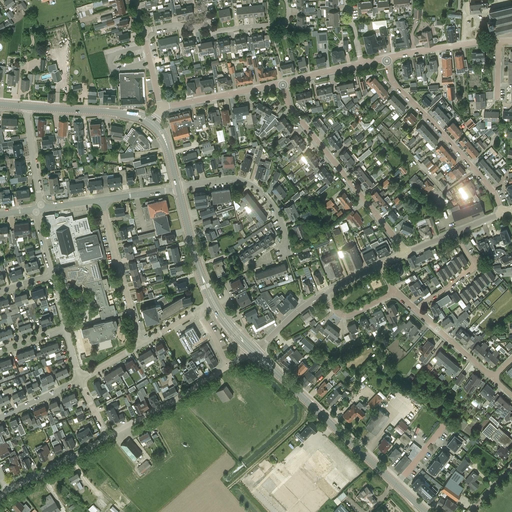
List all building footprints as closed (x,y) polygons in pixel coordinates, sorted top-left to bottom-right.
[(13,0),(5,0),(4,1),(8,7),(10,5),(12,8),(15,6),(16,6),(15,5),(14,5),(13,4),(15,2),(13,0)] [(320,9),(325,9),(331,9),(331,6),(338,5),(337,0),(331,0),(328,0),(325,0),(325,6),(320,6),(320,9)] [(365,1),(366,10),(366,14),(372,13),(372,16),(376,16),(375,13),(375,7),(371,7),(371,0),(365,1)] [(375,7),(375,13),(378,13),(378,9),(383,8),(382,0),(376,0),(378,6),(375,7)] [(388,0),(382,0),(383,8),(388,8),(389,11),(392,11),(391,5),(389,5),(388,0)] [(23,10),(27,7),(23,1),(19,4),(23,10)] [(174,1),(171,2),(172,8),(173,11),(176,11),(176,15),(177,17),(182,16),(181,7),(180,3),(174,4),(174,1)] [(366,10),(365,1),(360,1),(361,8),(358,8),(358,15),(361,14),(361,11),(366,10)] [(169,7),(163,8),(166,20),(171,19),(170,14),(169,8),(172,8),(171,2),(170,2),(168,2),(169,7)] [(258,5),(259,16),(264,16),(264,12),(267,11),(266,2),(263,2),(263,5),(258,5)] [(481,8),(488,8),(487,2),(469,4),(470,13),(482,12),(481,8)] [(124,5),(117,7),(118,10),(114,11),(115,15),(126,12),(124,5)] [(511,5),(489,11),(491,19),(489,20),(490,26),(493,25),(493,26),(494,33),(501,31),(502,32),(505,32),(504,31),(511,28),(511,5)] [(414,7),(414,18),(421,18),(422,8),(414,7)] [(325,17),(329,17),(339,17),(338,11),(331,12),(331,9),(325,9),(325,17)] [(10,18),(14,16),(10,10),(6,12),(10,18)] [(339,17),(329,17),(329,20),(326,21),(326,27),(332,26),(332,23),(339,22),(339,17)] [(119,21),(116,22),(117,25),(116,25),(116,27),(121,26),(121,27),(129,25),(127,19),(119,21)] [(374,29),(379,28),(381,36),(387,34),(386,27),(387,27),(386,20),(372,21),(373,28),(374,29)] [(399,29),(407,27),(406,26),(408,25),(407,23),(406,23),(405,20),(397,21),(399,29)] [(407,28),(407,27),(399,29),(401,36),(402,35),(408,34),(407,31),(409,30),(408,29),(407,28)] [(448,41),(456,40),(455,28),(447,29),(448,41)] [(119,37),(121,42),(130,40),(128,33),(122,34),(121,30),(115,32),(117,38),(119,37)] [(327,42),(326,32),(317,32),(317,30),(312,31),(312,36),(317,35),(317,43),(327,42)] [(435,38),(432,38),(430,32),(414,34),(416,45),(424,43),(424,46),(433,45),(433,43),(436,43),(437,42),(437,41),(438,40),(437,40),(437,39),(437,38),(436,38),(435,38)] [(262,33),(257,34),(259,48),(265,47),(265,48),(270,47),(269,42),(269,39),(263,40),(262,33)] [(253,42),(250,43),(251,49),(251,50),(254,50),(254,49),(259,48),(257,34),(251,35),(253,42)] [(378,49),(387,47),(385,38),(376,40),(374,34),(364,36),(367,53),(378,50),(378,49)] [(395,36),(394,36),(391,36),(394,49),(404,47),(404,48),(411,46),(408,34),(402,35),(402,41),(400,41),(396,42),(395,36)] [(245,35),(240,37),(243,50),(248,49),(248,50),(251,49),(250,43),(250,42),(247,43),(245,35)] [(174,49),(173,46),(171,37),(165,39),(167,47),(171,47),(171,49),(174,49)] [(236,45),(233,45),(234,52),(234,53),(237,52),(237,51),(243,50),(240,37),(234,38),(236,45)] [(193,38),(188,39),(190,48),(195,47),(196,53),(199,52),(199,50),(198,45),(195,45),(193,38)] [(228,38),(223,39),(225,48),(230,47),(231,52),(234,52),(233,45),(230,45),(228,38)] [(167,47),(165,39),(158,40),(160,49),(161,52),(163,51),(162,48),(167,47)] [(184,46),(181,47),(181,48),(183,55),(186,55),(185,53),(191,52),(190,48),(188,39),(183,40),(183,42),(184,46)] [(207,41),(206,41),(208,53),(214,52),(214,54),(217,53),(216,48),(216,47),(213,48),(211,40),(211,41),(211,39),(207,40),(207,41)] [(219,47),(216,48),(217,53),(217,55),(220,55),(219,49),(225,48),(223,39),(218,40),(219,47)] [(208,53),(206,41),(205,42),(204,40),(201,41),(201,42),(201,43),(202,50),(199,50),(199,52),(200,56),(201,60),(204,60),(203,54),(208,53)] [(331,53),(333,61),(344,59),(342,50),(336,52),(336,50),(331,51),(332,53),(331,53)] [(485,63),(489,63),(488,57),(485,57),(485,52),(472,53),(473,62),(485,61),(485,63)] [(317,65),(326,63),(324,57),(321,58),(320,54),(317,54),(318,58),(316,59),(317,65)] [(465,70),(468,69),(467,63),(464,63),(463,55),(455,56),(456,67),(457,73),(465,72),(465,70)] [(299,70),(307,68),(304,56),(301,57),(302,60),(297,61),(299,70)] [(428,71),(437,70),(436,59),(430,60),(430,64),(427,64),(428,71)] [(285,61),(286,64),(288,73),(294,71),(291,60),(290,60),(285,61)] [(421,69),(424,69),(423,61),(416,63),(418,68),(416,68),(417,73),(418,78),(422,77),(421,69)] [(288,73),(286,64),(280,66),(282,74),(288,73)] [(408,74),(412,74),(411,64),(402,65),(403,71),(403,75),(404,75),(405,79),(408,79),(408,74)] [(18,82),(19,71),(20,65),(12,65),(11,74),(8,74),(7,83),(15,84),(15,82),(18,82)] [(175,65),(169,66),(169,67),(170,71),(165,72),(162,72),(164,79),(165,79),(166,85),(174,83),(178,82),(176,76),(178,76),(175,65)] [(266,79),(265,72),(263,72),(262,68),(257,68),(259,80),(266,79)] [(53,82),(61,80),(59,70),(51,72),(53,82)] [(246,75),(244,76),(245,83),(252,81),(250,70),(245,71),(246,75)] [(275,70),(265,72),(266,79),(276,77),(275,70)] [(245,83),(244,76),(243,71),(233,73),(234,78),(236,85),(245,83)] [(119,73),(120,82),(122,82),(122,83),(123,83),(123,90),(127,90),(128,105),(143,105),(143,104),(145,103),(145,98),(143,98),(143,97),(142,77),(144,77),(144,72),(119,73)] [(22,79),(21,89),(29,89),(29,84),(29,82),(32,82),(33,74),(28,74),(28,80),(26,79),(26,77),(25,76),(23,76),(23,77),(23,79),(22,79)] [(226,86),(231,85),(230,79),(227,80),(226,77),(224,77),(223,75),(222,74),(218,74),(217,76),(219,85),(225,83),(226,86)] [(209,79),(206,79),(208,91),(211,90),(210,89),(214,88),(212,80),(214,79),(213,75),(208,76),(209,79)] [(201,77),(196,78),(198,85),(200,85),(201,91),(204,90),(205,91),(208,91),(206,79),(202,80),(201,77)] [(370,81),(369,80),(367,82),(368,83),(372,88),(379,82),(374,77),(372,79),(370,81)] [(194,86),(198,85),(196,78),(190,79),(191,82),(187,83),(188,93),(189,93),(189,94),(193,94),(193,92),(195,92),(194,86)] [(122,82),(120,82),(120,96),(121,106),(128,105),(127,90),(123,90),(123,83),(122,83),(122,82)] [(352,82),(345,84),(348,94),(355,92),(353,86),(356,86),(355,83),(353,83),(352,82)] [(377,93),(383,87),(379,82),(372,88),(371,89),(374,93),(375,91),(377,93)] [(348,94),(345,84),(339,85),(339,86),(336,87),(337,90),(339,89),(341,95),(348,94)] [(331,87),(323,88),(325,97),(326,100),(329,99),(328,95),(332,94),(333,94),(331,87)] [(384,87),(383,87),(377,93),(370,99),(372,100),(379,94),(382,97),(387,92),(385,89),(386,89),(384,87)] [(325,97),(323,88),(316,90),(318,97),(321,97),(322,98),(325,97)] [(88,90),(88,94),(87,100),(96,101),(96,95),(96,90),(88,90)] [(97,92),(99,98),(103,97),(103,101),(114,101),(115,95),(106,94),(105,90),(97,92)] [(302,93),(304,102),(308,101),(308,100),(312,99),(310,91),(302,93)] [(305,103),(304,102),(302,93),(295,95),(297,102),(306,114),(308,114),(307,110),(308,109),(305,103)] [(343,104),(340,100),(337,100),(336,95),(336,93),(333,94),(332,94),(335,108),(338,108),(343,104)] [(476,101),(485,100),(484,93),(475,94),(476,101)] [(387,99),(391,104),(397,98),(392,94),(387,99)] [(427,106),(431,102),(434,105),(442,97),(441,94),(438,95),(434,100),(428,94),(422,100),(427,106)] [(401,103),(397,98),(391,104),(396,108),(401,103)] [(380,102),(377,99),(371,105),(374,108),(380,102)] [(354,104),(351,100),(345,105),(348,109),(354,104)] [(485,100),(476,101),(476,108),(486,108),(485,100)] [(261,114),(265,106),(259,103),(255,109),(258,111),(258,113),(261,114)] [(401,103),(396,108),(393,110),(396,112),(398,110),(400,112),(398,113),(401,116),(405,112),(403,109),(405,107),(401,103)] [(240,107),(242,118),(246,117),(247,124),(253,123),(251,114),(251,112),(248,113),(247,106),(243,106),(243,105),(242,105),(241,105),(240,106),(240,107)] [(266,120),(265,122),(269,124),(271,121),(275,117),(276,116),(271,113),(272,110),(265,106),(261,114),(264,116),(263,118),(266,120)] [(432,111),(436,115),(441,111),(442,110),(438,106),(432,111)] [(242,118),(240,107),(233,108),(234,117),(235,117),(236,119),(242,118)] [(503,111),(503,118),(511,118),(511,108),(510,111),(503,111)] [(227,122),(230,122),(229,118),(229,114),(228,115),(227,109),(221,110),(222,119),(223,125),(224,125),(224,126),(228,125),(227,122)] [(442,110),(441,111),(436,115),(440,120),(446,114),(442,110)] [(169,116),(172,130),(187,127),(193,125),(189,111),(169,116)] [(214,124),(221,123),(219,115),(216,116),(215,111),(208,113),(208,116),(208,118),(210,117),(210,121),(213,121),(214,124)] [(331,111),(324,117),(326,120),(333,114),(331,111)] [(362,120),(360,118),(362,117),(359,113),(357,114),(356,112),(353,114),(359,122),(362,120)] [(412,123),(416,118),(411,112),(406,117),(403,120),(406,122),(408,119),(412,123)] [(448,112),(446,114),(440,120),(444,124),(450,119),(452,117),(448,112)] [(202,127),(201,123),(205,122),(203,113),(196,115),(197,121),(194,122),(195,128),(202,127)] [(284,117),(274,125),(279,131),(281,129),(289,123),(284,117)] [(313,121),(317,127),(324,122),(322,119),(321,120),(318,117),(313,121)] [(322,133),(331,126),(332,126),(331,125),(332,124),(328,119),(326,120),(324,122),(317,127),(322,133)] [(45,129),(46,120),(38,120),(38,129),(39,129),(38,135),(44,135),(45,129)] [(334,128),(339,124),(336,120),(332,124),(331,125),(332,126),(334,128)] [(466,125),(470,129),(476,124),(472,120),(466,125)] [(65,139),(65,134),(66,135),(67,121),(59,121),(58,133),(55,132),(56,142),(57,143),(59,143),(61,141),(60,138),(65,139)] [(267,131),(274,125),(271,121),(269,124),(265,128),(265,129),(267,131)] [(361,125),(364,129),(371,125),(368,121),(361,125)] [(79,132),(83,132),(82,122),(74,123),(75,134),(79,134),(79,132)] [(452,132),(458,127),(453,122),(447,127),(452,132)] [(102,150),(108,149),(107,143),(106,143),(105,136),(98,136),(97,132),(100,132),(100,130),(100,123),(90,124),(91,135),(92,144),(101,143),(102,150)] [(293,129),(289,123),(281,129),(284,132),(282,133),(285,135),(285,136),(293,129)] [(418,135),(420,133),(426,128),(422,123),(416,128),(415,132),(418,135)] [(336,132),(337,131),(342,127),(341,126),(339,124),(334,128),(335,131),(336,132)] [(121,135),(123,127),(112,125),(110,134),(113,134),(112,138),(122,140),(123,135),(121,135)] [(141,150),(150,149),(150,145),(147,143),(149,141),(146,138),(147,137),(142,132),(132,126),(132,127),(127,134),(125,133),(123,138),(131,143),(129,146),(133,149),(135,144),(141,150)] [(187,127),(172,130),(174,139),(178,138),(179,139),(182,138),(183,141),(190,139),(187,127)] [(264,130),(265,129),(265,128),(262,127),(259,133),(255,130),(255,134),(259,136),(259,135),(264,130)] [(462,132),(458,127),(452,132),(456,138),(462,132)] [(430,132),(426,128),(420,133),(424,137),(430,132)] [(485,132),(488,136),(494,132),(491,128),(485,132)] [(216,130),(218,141),(225,140),(222,129),(216,130)] [(328,141),(331,144),(340,137),(337,131),(336,132),(335,131),(333,133),(333,132),(327,137),(330,140),(328,141)] [(424,137),(428,141),(434,136),(430,132),(424,137)] [(361,133),(355,138),(358,142),(364,137),(361,133)] [(459,141),(463,145),(471,138),(467,134),(459,141)] [(290,149),(293,147),(302,140),(300,137),(298,138),(296,135),(290,139),(292,142),(288,146),(290,149)] [(52,143),(55,143),(54,136),(48,136),(49,139),(42,140),(43,148),(52,147),(52,143)] [(404,138),(402,140),(407,147),(415,140),(413,136),(407,141),(404,138)] [(438,141),(434,136),(428,141),(432,146),(438,141)] [(342,144),(340,141),(342,139),(340,137),(331,144),(333,147),(334,146),(336,149),(342,144)] [(344,141),(347,145),(352,140),(350,137),(344,141)] [(471,138),(463,145),(467,149),(472,144),(475,142),(471,138)] [(302,140),(293,147),(295,150),(297,148),(299,151),(306,147),(303,143),(304,143),(302,140)] [(477,142),(473,145),(476,149),(479,146),(483,143),(480,140),(477,142)] [(23,150),(22,151),(21,144),(14,145),(13,145),(13,146),(14,156),(22,154),(22,153),(23,153),(23,150)] [(432,150),(437,156),(445,149),(441,144),(438,147),(437,146),(432,150)] [(476,149),(473,145),(472,144),(467,149),(470,154),(476,149)] [(211,145),(202,147),(202,148),(203,154),(215,151),(213,145),(211,145)] [(479,146),(476,149),(470,154),(474,158),(480,153),(478,152),(482,149),(479,146)] [(492,146),(489,148),(494,156),(497,154),(492,146)] [(368,148),(361,154),(364,157),(371,152),(368,148)] [(196,154),(200,153),(199,149),(195,150),(195,151),(187,153),(188,155),(183,156),(184,161),(197,158),(196,154)] [(448,153),(445,149),(437,156),(441,160),(448,153)] [(339,155),(344,161),(351,155),(349,152),(348,153),(345,150),(339,155)] [(309,151),(303,156),(308,162),(315,156),(313,154),(312,154),(309,151)] [(121,161),(134,159),(133,152),(120,153),(121,161)] [(452,157),(448,153),(441,160),(444,164),(452,157)] [(48,169),(54,168),(52,154),(45,155),(48,169)] [(142,165),(156,162),(154,154),(140,158),(141,160),(133,162),(134,167),(142,166),(142,165)] [(246,154),(245,157),(245,156),(241,169),(248,171),(252,159),(253,157),(252,155),(247,154),(246,154)] [(353,158),(351,155),(344,161),(349,167),(355,162),(352,159),(353,158)] [(229,168),(234,167),(233,156),(226,156),(227,160),(224,161),(224,167),(229,167),(229,168)] [(317,159),(315,156),(308,162),(303,166),(305,168),(310,165),(313,168),(319,163),(316,160),(317,159)] [(452,157),(444,164),(443,165),(447,169),(456,162),(452,157)] [(430,161),(428,158),(423,162),(428,168),(432,164),(430,161)] [(478,162),(483,167),(487,163),(482,158),(478,162)] [(20,177),(20,173),(26,172),(25,167),(24,167),(23,160),(14,161),(15,165),(17,165),(18,173),(14,174),(14,178),(20,177)] [(265,160),(265,162),(259,160),(255,176),(261,178),(261,180),(266,181),(268,175),(265,174),(266,168),(268,169),(270,162),(265,160)] [(357,177),(365,171),(361,166),(364,164),(361,160),(356,165),(358,167),(356,169),(355,168),(354,170),(353,171),(356,174),(355,175),(357,177)] [(197,172),(204,170),(201,161),(195,163),(197,172)] [(487,163),(483,167),(487,172),(492,168),(494,166),(491,163),(489,161),(487,163)] [(192,169),(196,168),(195,163),(193,163),(193,165),(185,167),(187,175),(193,174),(192,169)] [(429,169),(432,172),(438,167),(436,164),(429,169)] [(406,171),(402,165),(398,168),(403,174),(406,171)] [(452,172),(455,176),(457,178),(461,175),(465,171),(459,165),(455,169),(452,172)] [(138,175),(147,174),(145,167),(136,169),(138,175)] [(324,167),(320,170),(318,172),(316,173),(320,179),(321,179),(328,173),(324,167)] [(496,174),(498,172),(501,170),(499,167),(494,171),(492,168),(487,172),(492,178),(496,174)] [(125,169),(122,170),(124,179),(127,179),(127,183),(134,182),(133,174),(126,175),(125,169)] [(151,182),(160,179),(158,171),(155,172),(154,169),(150,170),(152,177),(150,178),(151,182)] [(120,176),(114,177),(115,185),(121,184),(121,180),(124,179),(122,170),(119,170),(120,176)] [(276,170),(272,178),(277,181),(281,173),(276,170)] [(365,171),(357,177),(359,179),(362,182),(368,177),(369,176),(365,171)] [(444,175),(440,171),(435,176),(439,180),(444,175)] [(49,178),(50,184),(58,183),(57,177),(60,176),(60,172),(52,173),(53,177),(49,178)] [(333,179),(328,173),(321,179),(323,182),(325,181),(327,183),(327,184),(333,179)] [(107,174),(104,175),(105,182),(108,182),(108,186),(115,185),(114,177),(107,178),(107,174)] [(424,195),(434,186),(427,179),(423,183),(415,174),(410,180),(424,195)] [(501,179),(496,174),(492,178),(496,183),(501,179)] [(94,176),(94,178),(96,188),(103,187),(102,183),(105,182),(104,175),(94,176)] [(83,185),(86,185),(85,178),(84,176),(78,177),(78,178),(75,178),(76,183),(77,191),(84,190),(83,185)] [(88,177),(85,178),(86,185),(89,185),(89,189),(96,188),(94,178),(88,179),(88,177)] [(368,177),(362,182),(367,188),(370,186),(371,188),(375,185),(373,182),(372,183),(368,177)] [(384,188),(390,183),(387,179),(381,184),(384,188)] [(67,193),(77,191),(76,183),(69,184),(69,180),(66,181),(66,182),(67,193)] [(469,197),(476,192),(472,186),(473,185),(470,181),(464,185),(462,182),(456,186),(458,189),(461,187),(464,190),(461,192),(463,195),(466,193),(469,197)] [(58,183),(50,184),(51,191),(54,190),(54,193),(63,192),(63,188),(59,189),(58,183)] [(327,184),(327,183),(317,191),(319,194),(329,186),(327,184)] [(279,199),(286,194),(279,185),(272,190),(279,199)] [(0,197),(2,197),(3,202),(11,201),(11,198),(10,195),(9,188),(3,189),(4,191),(0,191),(0,197)] [(21,200),(29,198),(28,189),(16,191),(17,199),(21,198),(21,200)] [(376,200),(380,196),(385,193),(383,190),(378,194),(376,191),(371,194),(376,200)] [(205,192),(194,194),(196,207),(207,205),(205,192)] [(341,204),(348,198),(344,192),(338,197),(340,201),(339,202),(341,204)] [(242,206),(251,198),(247,193),(241,198),(243,201),(240,203),(242,206)] [(383,199),(380,196),(376,200),(380,205),(385,202),(387,200),(389,198),(387,196),(383,199)] [(145,202),(146,204),(146,205),(142,206),(146,220),(153,218),(157,233),(170,230),(170,229),(169,225),(167,219),(168,219),(167,215),(166,215),(166,214),(165,215),(165,212),(168,211),(167,205),(166,200),(165,199),(163,200),(162,198),(158,198),(159,201),(154,202),(154,200),(145,202)] [(249,208),(255,203),(251,198),(242,206),(243,207),(246,205),(249,208)] [(353,204),(348,198),(341,204),(343,206),(344,205),(347,209),(353,204)] [(385,202),(380,205),(385,211),(389,207),(387,204),(391,201),(389,198),(387,200),(385,202)] [(331,199),(324,204),(328,209),(335,204),(331,199)] [(401,201),(395,206),(398,209),(404,204),(401,201)] [(466,207),(471,219),(484,214),(480,202),(466,207)] [(249,215),(259,208),(255,203),(249,208),(251,211),(248,213),(249,215)] [(292,203),(290,204),(284,207),(290,219),(298,215),(292,203)] [(202,215),(202,217),(215,212),(213,205),(200,209),(200,211),(199,211),(201,216),(202,215)] [(471,219),(466,207),(460,209),(458,205),(449,208),(450,208),(451,212),(456,225),(471,219)] [(131,213),(124,214),(123,207),(115,208),(116,215),(123,214),(124,220),(132,218),(131,213)] [(257,218),(263,213),(259,208),(249,215),(247,217),(248,219),(254,215),(257,218)] [(395,213),(397,211),(396,209),(393,211),(392,211),(387,215),(392,221),(397,217),(395,213)] [(301,214),(303,219),(313,215),(312,210),(301,214)] [(357,227),(363,222),(359,217),(360,217),(356,212),(354,214),(352,211),(345,216),(347,220),(350,217),(357,227)] [(263,213),(257,218),(259,220),(255,223),(257,225),(266,218),(263,213)] [(100,306),(102,312),(100,312),(102,320),(104,319),(105,322),(81,328),(84,336),(89,335),(91,342),(115,336),(113,328),(118,327),(115,319),(113,320),(112,316),(117,315),(114,304),(109,305),(105,290),(110,288),(107,278),(102,279),(97,260),(106,258),(99,228),(90,231),(90,230),(87,217),(73,220),(72,215),(65,217),(62,216),(58,217),(56,220),(55,219),(55,220),(47,222),(54,248),(51,248),(52,253),(55,252),(56,257),(59,257),(61,263),(69,261),(74,260),(75,264),(62,268),(63,271),(60,271),(62,279),(63,279),(64,278),(65,278),(66,278),(68,278),(69,278),(70,278),(71,279),(73,279),(74,279),(75,280),(76,280),(76,281),(80,284),(81,283),(85,287),(88,286),(89,291),(94,290),(98,307),(100,306)] [(431,235),(428,226),(434,224),(431,216),(424,219),(426,222),(418,225),(419,228),(422,238),(427,236),(431,235)] [(212,226),(220,223),(218,218),(214,220),(211,221),(210,218),(202,221),(204,227),(212,224),(212,226)] [(410,235),(413,228),(405,224),(405,223),(403,219),(396,225),(400,230),(410,235)] [(346,222),(340,224),(343,231),(349,229),(346,222)] [(28,223),(21,224),(23,233),(27,232),(28,236),(31,236),(30,228),(29,229),(28,223)] [(220,223),(212,226),(210,227),(211,230),(205,232),(208,239),(219,236),(216,229),(221,227),(220,223)] [(297,237),(306,234),(305,230),(303,231),(302,227),(304,227),(302,223),(293,227),(297,237)] [(23,233),(21,224),(14,225),(15,231),(14,231),(15,238),(18,238),(18,234),(23,233)] [(132,236),(130,230),(134,230),(133,226),(120,230),(122,238),(127,236),(128,237),(132,236)] [(7,227),(0,228),(2,239),(5,239),(5,236),(8,235),(7,227)] [(339,227),(332,229),(334,235),(341,233),(339,227)] [(505,243),(511,241),(507,229),(500,232),(502,235),(497,237),(493,238),(495,244),(500,242),(499,241),(504,240),(505,243)] [(268,231),(268,230),(265,232),(268,236),(265,238),(269,244),(275,241),(271,236),(270,234),(268,231)] [(139,239),(155,235),(157,235),(158,235),(158,234),(156,235),(156,231),(138,235),(139,239)] [(167,242),(175,239),(174,233),(166,235),(166,236),(162,237),(162,240),(166,239),(167,242)] [(255,245),(259,251),(264,248),(260,241),(258,238),(255,239),(257,243),(255,245)] [(260,241),(264,248),(269,244),(265,238),(260,241)] [(493,255),(497,253),(493,244),(490,245),(487,238),(477,242),(480,248),(484,247),(486,254),(491,251),(493,255)] [(208,245),(209,248),(208,248),(208,250),(208,251),(210,252),(210,251),(212,255),(219,253),(217,249),(219,249),(217,244),(218,243),(217,240),(212,242),(212,244),(208,245)] [(379,243),(384,254),(389,252),(387,248),(389,246),(386,240),(379,243)] [(371,247),(374,254),(377,252),(379,257),(384,254),(379,243),(377,241),(370,244),(371,247)] [(124,246),(126,252),(136,249),(134,243),(124,246)] [(172,254),(179,252),(177,245),(167,248),(169,255),(172,254)] [(249,248),(254,255),(259,251),(255,245),(249,248)] [(349,270),(363,264),(355,245),(341,250),(349,270)] [(307,251),(310,250),(309,247),(302,250),(303,253),(298,255),(301,261),(310,257),(307,251)] [(366,249),(371,260),(376,258),(374,254),(371,247),(366,249)] [(244,252),(249,258),(254,255),(249,248),(244,252)] [(136,249),(126,252),(127,258),(140,255),(140,252),(136,253),(136,249)] [(371,260),(366,249),(361,252),(367,263),(371,260)] [(420,265),(435,257),(436,259),(439,258),(436,252),(433,253),(431,249),(416,257),(415,254),(407,258),(412,267),(419,264),(420,265)] [(172,254),(169,255),(170,259),(170,262),(180,259),(179,252),(172,254)] [(249,258),(244,252),(239,255),(243,262),(249,258)] [(329,278),(342,273),(337,260),(338,259),(335,252),(321,258),(324,265),(329,278)] [(457,256),(463,266),(468,262),(462,253),(457,256)] [(505,264),(511,261),(511,253),(502,257),(505,264)] [(149,262),(157,260),(156,254),(152,255),(153,258),(149,259),(149,262)] [(457,269),(458,269),(463,266),(457,256),(451,260),(453,262),(457,269)] [(167,260),(163,261),(162,257),(158,257),(160,266),(162,266),(168,264),(167,260)] [(7,263),(12,261),(11,258),(3,261),(5,267),(8,266),(7,263)] [(33,261),(30,262),(33,271),(39,269),(37,263),(41,262),(40,258),(33,260),(33,261)] [(221,264),(223,263),(222,260),(212,263),(218,277),(225,274),(221,264)] [(33,271),(30,262),(25,264),(26,267),(25,267),(27,273),(33,271)] [(396,277),(403,273),(398,262),(391,266),(396,277)] [(447,265),(453,274),(459,270),(458,269),(457,269),(453,262),(447,265)] [(146,264),(143,265),(130,269),(132,274),(138,273),(137,270),(143,268),(143,270),(148,269),(147,264),(146,264)] [(278,266),(281,274),(287,272),(284,264),(278,266)] [(15,270),(17,277),(23,275),(21,268),(21,269),(20,265),(14,267),(15,270)] [(177,273),(183,271),(182,265),(169,268),(171,275),(177,274),(177,273)] [(442,268),(448,277),(453,274),(447,265),(442,268)] [(272,268),(275,276),(281,274),(278,266),(272,268)] [(11,278),(17,277),(15,270),(12,271),(11,268),(8,269),(9,272),(11,278)] [(266,270),(269,278),(275,276),(272,268),(266,270)] [(448,277),(442,268),(437,272),(442,281),(448,277)] [(321,276),(324,275),(322,269),(319,270),(320,272),(313,275),(317,284),(323,281),(321,276)] [(484,272),(491,281),(496,277),(489,269),(484,272)] [(261,272),(263,280),(269,278),(266,270),(261,272)] [(138,273),(132,274),(133,280),(140,279),(145,277),(144,276),(142,276),(141,272),(138,273)] [(263,280),(261,272),(255,274),(257,282),(263,280)] [(479,276),(485,285),(491,281),(484,272),(479,276)] [(311,283),(314,282),(310,273),(307,274),(309,279),(303,282),(306,291),(313,289),(311,283)] [(411,288),(413,291),(421,285),(416,278),(418,276),(415,273),(409,277),(413,283),(409,285),(408,286),(410,289),(411,288)] [(283,281),(284,283),(293,280),(291,274),(288,275),(289,279),(283,281)] [(435,276),(431,278),(436,286),(440,283),(435,276)] [(475,282),(480,289),(485,285),(479,276),(473,280),(474,282),(475,282)] [(140,279),(133,280),(135,286),(141,285),(140,282),(146,280),(145,277),(140,279)] [(235,295),(245,290),(248,288),(244,279),(240,281),(239,279),(233,281),(233,280),(228,283),(231,288),(233,288),(235,292),(237,290),(239,293),(235,295)] [(184,291),(183,289),(187,287),(186,281),(181,282),(181,281),(174,283),(176,293),(184,291)] [(470,285),(477,294),(482,290),(480,289),(475,282),(474,282),(470,285)] [(424,290),(421,285),(413,291),(416,295),(422,292),(424,295),(430,291),(427,287),(424,290)] [(465,289),(471,298),(477,294),(470,285),(465,289)] [(37,290),(39,296),(42,295),(43,299),(46,298),(45,295),(45,294),(47,294),(45,288),(37,290)] [(142,292),(145,291),(145,288),(141,289),(141,290),(136,291),(138,299),(143,297),(142,292)] [(471,298),(465,289),(460,293),(466,302),(471,298)] [(245,290),(235,295),(241,308),(251,302),(245,290)] [(261,294),(265,299),(267,303),(270,307),(272,310),(278,306),(284,313),(290,308),(298,302),(290,293),(285,298),(281,294),(278,297),(277,295),(273,298),(267,290),(260,293),(261,294)] [(460,299),(456,292),(451,295),(456,302),(460,299)] [(26,294),(20,295),(22,302),(25,301),(26,304),(29,303),(28,300),(26,294)] [(265,299),(261,294),(257,297),(257,298),(254,300),(256,304),(261,301),(265,299)] [(440,307),(451,299),(448,294),(441,298),(442,299),(431,306),(432,308),(432,309),(431,309),(433,311),(434,311),(436,314),(442,310),(440,307)] [(22,302),(20,295),(14,297),(16,304),(17,304),(18,307),(23,305),(22,302)] [(182,298),(181,297),(169,303),(164,295),(161,297),(162,297),(160,298),(157,299),(159,304),(155,305),(140,308),(141,313),(143,312),(146,322),(159,319),(159,317),(162,316),(163,318),(181,308),(180,306),(191,303),(190,296),(182,298)] [(2,300),(4,307),(5,310),(7,309),(6,306),(10,305),(8,299),(2,300)] [(267,303),(265,299),(261,301),(265,310),(268,308),(270,307),(267,303)] [(462,308),(466,306),(461,299),(457,301),(462,308)] [(394,313),(397,312),(393,304),(387,307),(390,313),(386,314),(390,323),(397,319),(394,313)] [(249,322),(257,318),(255,314),(257,313),(254,308),(244,313),(247,318),(249,322)] [(268,308),(265,310),(262,311),(264,315),(252,321),(256,328),(274,319),(270,312),(271,312),(268,308)] [(306,322),(314,316),(309,309),(301,315),(306,322)] [(319,319),(330,313),(327,309),(317,315),(319,319)] [(373,323),(377,329),(378,331),(382,329),(378,323),(385,320),(380,310),(373,314),(376,319),(372,321),(373,323)] [(464,317),(466,319),(469,315),(466,311),(459,317),(459,318),(457,319),(459,323),(464,317)] [(46,313),(43,314),(47,324),(52,322),(50,316),(49,313),(46,313)] [(448,316),(449,317),(442,322),(446,327),(449,325),(450,326),(454,323),(453,322),(456,320),(453,316),(454,315),(452,313),(448,316)] [(47,324),(43,314),(40,316),(38,316),(39,319),(41,326),(47,324)] [(468,321),(466,319),(464,317),(459,323),(460,324),(456,326),(457,327),(455,328),(458,331),(456,334),(460,338),(466,332),(463,329),(465,329),(466,328),(466,327),(465,325),(464,325),(468,321)] [(372,332),(377,329),(373,323),(369,325),(366,318),(360,321),(363,328),(366,326),(368,330),(370,329),(372,332)] [(29,319),(23,321),(26,331),(32,329),(30,323),(29,319)] [(408,331),(415,324),(409,319),(406,323),(403,321),(397,327),(402,331),(405,328),(408,331)] [(26,331),(23,321),(18,323),(19,327),(18,327),(21,333),(26,331)] [(348,330),(349,329),(351,333),(348,334),(351,339),(356,337),(354,332),(358,330),(355,323),(354,323),(354,322),(352,323),(353,324),(347,327),(348,327),(347,327),(348,330)] [(328,336),(334,328),(328,323),(324,328),(319,324),(315,329),(312,326),(309,330),(315,335),(318,331),(319,330),(328,336)] [(415,324),(408,331),(412,334),(409,337),(414,342),(420,335),(417,333),(420,329),(415,324)] [(179,337),(185,347),(188,351),(193,348),(191,346),(193,345),(192,343),(200,339),(192,326),(185,331),(186,334),(185,335),(184,334),(179,337)] [(334,328),(328,336),(327,336),(338,345),(341,341),(336,337),(340,333),(334,328)] [(481,336),(480,335),(478,336),(474,332),(471,336),(466,332),(460,338),(465,343),(467,341),(472,345),(473,342),(474,343),(481,336)] [(472,349),(477,354),(486,344),(484,342),(481,346),(478,343),(483,337),(486,334),(484,332),(481,336),(474,343),(476,345),(472,349)] [(301,341),(304,344),(307,346),(304,349),(308,352),(313,346),(304,338),(301,341)] [(433,354),(430,352),(435,346),(428,341),(420,351),(427,356),(423,361),(426,364),(433,354)] [(52,344),(54,351),(60,349),(58,342),(52,344)] [(163,353),(166,351),(162,343),(156,346),(159,352),(157,354),(160,360),(165,357),(163,353)] [(54,351),(52,344),(46,346),(48,353),(54,351)] [(203,354),(210,350),(207,344),(199,348),(200,349),(191,354),(195,362),(204,356),(203,354)] [(488,352),(485,349),(488,346),(486,344),(477,354),(482,358),(483,357),(488,352)] [(48,353),(46,346),(40,348),(41,352),(39,352),(40,356),(48,353)] [(35,354),(33,348),(28,350),(30,358),(36,356),(37,357),(39,357),(38,353),(35,354)] [(291,348),(283,354),(288,360),(291,357),(296,362),(300,359),(291,348)] [(150,349),(144,353),(151,364),(158,360),(155,356),(155,357),(150,349)] [(483,357),(488,361),(497,351),(495,349),(492,353),(489,350),(488,352),(483,357)] [(28,350),(22,352),(24,360),(30,358),(28,350)] [(203,354),(204,356),(207,361),(214,357),(210,350),(203,354)] [(435,362),(437,364),(445,355),(440,351),(433,359),(436,361),(435,362)] [(497,351),(488,361),(493,365),(499,359),(496,356),(499,353),(497,351)] [(24,360),(22,352),(16,354),(19,362),(24,360)] [(151,364),(144,353),(138,356),(140,360),(138,361),(142,369),(151,364)] [(288,360),(283,354),(281,356),(280,356),(277,359),(289,370),(292,366),(293,367),(294,365),(291,362),(290,364),(288,362),(289,360),(288,360)] [(445,355),(437,364),(439,365),(442,362),(445,364),(450,359),(445,355)] [(214,357),(207,361),(210,367),(217,363),(214,357)] [(5,360),(7,368),(13,365),(14,368),(16,367),(15,362),(12,362),(10,358),(5,360)] [(128,368),(131,367),(133,371),(135,369),(138,368),(136,363),(135,364),(132,359),(125,363),(128,368)] [(446,373),(447,373),(455,363),(450,359),(445,364),(448,367),(445,370),(447,372),(446,373)] [(187,381),(188,380),(189,382),(197,377),(193,371),(197,368),(192,360),(188,362),(190,365),(187,367),(189,370),(183,373),(184,375),(184,376),(183,376),(183,377),(183,378),(183,379),(184,380),(185,381),(186,381),(187,381)] [(299,376),(308,367),(303,361),(293,371),(299,376)] [(455,363),(447,373),(449,375),(453,371),(454,372),(453,375),(455,376),(461,369),(455,363)] [(64,369),(61,370),(63,376),(69,373),(66,368),(64,364),(62,365),(64,369)] [(341,367),(338,364),(333,370),(336,373),(341,367)] [(115,369),(119,375),(122,373),(124,378),(129,376),(126,371),(124,372),(121,366),(115,369)] [(63,376),(61,370),(58,372),(56,368),(52,370),(54,373),(55,373),(58,379),(63,376)] [(115,369),(110,372),(115,381),(118,379),(120,381),(122,380),(119,375),(115,369)] [(320,369),(315,376),(317,378),(323,372),(320,369)] [(305,386),(315,376),(308,370),(299,380),(305,386)] [(115,381),(110,372),(104,376),(108,382),(105,384),(109,391),(114,388),(111,383),(115,381)] [(460,385),(466,376),(461,372),(455,382),(460,385)] [(24,375),(19,377),(21,382),(26,380),(25,376),(28,375),(27,373),(24,375)] [(51,373),(45,375),(50,384),(55,382),(52,376),(51,373)] [(472,383),(476,386),(481,379),(473,373),(471,377),(474,379),(473,380),(474,381),(472,383)] [(50,384),(45,375),(40,378),(41,381),(44,387),(50,384)] [(474,379),(471,377),(465,386),(473,391),(476,386),(472,383),(474,381),(473,380),(474,379)] [(34,383),(31,384),(34,389),(40,387),(37,381),(35,378),(33,379),(34,383)] [(137,388),(148,382),(146,378),(135,384),(137,388)] [(151,382),(156,392),(160,390),(156,380),(151,382)] [(109,394),(108,392),(105,387),(101,389),(99,385),(100,385),(100,384),(98,381),(93,384),(98,394),(101,393),(102,396),(103,397),(109,394)] [(328,382),(327,383),(324,381),(319,387),(317,390),(322,395),(327,390),(328,390),(332,385),(328,382)] [(34,389),(31,384),(29,385),(27,382),(25,383),(26,386),(28,392),(34,389)] [(488,404),(495,396),(492,394),(495,391),(487,384),(481,390),(489,397),(483,404),(486,407),(488,404)] [(17,392),(20,398),(26,395),(23,389),(23,390),(21,385),(18,386),(20,391),(17,392)] [(221,402),(226,399),(225,397),(230,395),(226,385),(215,390),(221,402)] [(7,388),(10,394),(11,393),(12,394),(12,395),(15,400),(20,398),(17,392),(16,389),(13,391),(13,390),(12,389),(11,386),(7,388)] [(162,392),(166,399),(177,392),(173,386),(162,392)] [(2,397),(5,403),(11,400),(8,395),(10,394),(7,388),(3,390),(5,396),(2,397)] [(345,391),(342,395),(336,389),(329,396),(329,397),(327,400),(332,404),(334,402),(335,402),(341,396),(344,399),(348,394),(345,391)] [(379,390),(377,392),(383,399),(386,397),(379,390)] [(74,392),(68,395),(72,404),(75,403),(78,402),(74,392)] [(153,406),(159,402),(155,394),(149,398),(153,406)] [(382,400),(376,394),(368,403),(373,409),(382,400)] [(72,404),(68,395),(62,398),(66,408),(72,405),(72,404)] [(149,407),(144,397),(143,395),(138,397),(141,402),(139,403),(139,402),(134,404),(138,413),(149,407)] [(495,396),(488,404),(492,407),(495,403),(499,407),(505,400),(500,396),(497,398),(495,396)] [(50,403),(52,409),(54,413),(60,411),(62,416),(66,415),(63,407),(62,405),(59,406),(56,400),(50,403)] [(501,414),(504,418),(510,411),(511,410),(507,407),(510,404),(505,400),(499,407),(496,410),(498,412),(502,408),(505,410),(501,414)] [(105,409),(109,416),(115,413),(114,409),(119,407),(116,401),(111,404),(112,406),(105,409)] [(365,414),(360,409),(363,405),(359,401),(355,406),(354,404),(343,415),(349,422),(357,414),(361,418),(365,414)] [(45,406),(39,408),(43,417),(46,416),(45,413),(47,412),(45,406)] [(43,417),(39,408),(33,411),(36,417),(39,416),(40,419),(43,417)] [(376,434),(389,416),(378,409),(366,427),(376,434)] [(37,425),(35,420),(35,418),(31,420),(30,418),(31,418),(28,413),(21,416),(24,421),(27,420),(29,425),(32,423),(34,426),(37,425)] [(110,420),(112,422),(115,421),(116,423),(125,419),(122,413),(117,416),(115,413),(109,416),(107,417),(109,420),(110,420)] [(85,419),(83,414),(76,417),(78,422),(85,419)] [(10,421),(12,427),(14,430),(18,428),(20,432),(21,435),(26,433),(21,422),(18,423),(16,418),(10,421)] [(300,434),(305,439),(312,431),(313,432),(318,427),(311,421),(306,426),(307,426),(300,434)] [(400,421),(396,426),(403,432),(407,427),(400,421)] [(482,431),(490,437),(493,440),(494,439),(501,445),(497,450),(500,453),(499,454),(504,458),(511,450),(507,446),(511,439),(511,438),(499,427),(497,428),(490,422),(482,431)] [(2,424),(0,425),(0,436),(3,442),(5,442),(1,433),(5,432),(6,435),(9,434),(7,427),(4,428),(2,424)] [(76,434),(81,442),(93,435),(92,433),(93,433),(92,430),(90,431),(88,427),(84,429),(84,428),(79,431),(80,432),(76,434)] [(60,440),(62,439),(59,431),(53,433),(57,440),(57,441),(54,443),(55,445),(53,446),(56,453),(62,450),(60,445),(61,444),(60,440)] [(143,434),(143,435),(139,437),(142,442),(144,440),(148,447),(154,443),(150,437),(148,432),(146,433),(145,432),(145,433),(144,434),(143,434)] [(406,444),(411,438),(404,432),(398,438),(406,444)] [(382,441),(378,446),(381,448),(381,449),(383,451),(383,450),(384,451),(391,443),(389,441),(391,438),(387,434),(385,437),(384,437),(381,441),(382,441)] [(452,436),(450,439),(460,447),(466,440),(460,436),(458,438),(457,437),(454,435),(453,436),(452,436)] [(65,437),(62,439),(65,446),(68,445),(69,447),(75,445),(71,437),(66,439),(65,437)] [(135,463),(144,455),(142,453),(130,438),(120,446),(133,461),(133,460),(135,463)] [(448,443),(447,444),(451,447),(449,450),(454,454),(455,451),(457,452),(460,447),(450,439),(447,442),(448,443)] [(0,454),(2,457),(10,453),(7,448),(9,447),(7,442),(1,445),(2,448),(0,449),(0,454)] [(401,473),(404,469),(421,449),(413,442),(410,447),(412,449),(409,452),(410,453),(407,456),(405,455),(395,467),(401,473)] [(45,452),(49,450),(46,444),(41,447),(42,450),(37,452),(41,460),(47,457),(45,452)] [(395,446),(388,454),(389,455),(388,455),(390,457),(391,456),(395,460),(401,452),(404,448),(400,445),(398,449),(395,446)] [(21,453),(22,455),(19,456),(25,468),(30,465),(28,461),(30,461),(28,457),(30,456),(25,446),(22,447),(24,451),(21,453)] [(315,511),(347,481),(316,449),(308,457),(300,449),(278,471),(274,467),(249,491),(270,511),(315,511)] [(442,450),(438,455),(447,462),(453,455),(448,451),(447,454),(442,450)] [(20,470),(18,467),(19,466),(16,459),(18,458),(16,455),(9,458),(10,461),(12,461),(14,464),(8,467),(10,471),(12,470),(14,473),(20,470)] [(438,455),(435,459),(442,465),(444,467),(447,462),(438,455)] [(462,473),(468,466),(470,463),(468,461),(469,459),(470,459),(467,456),(456,468),(462,473)] [(435,459),(431,463),(439,469),(442,465),(435,459)] [(142,473),(151,465),(146,460),(137,468),(142,473)] [(431,463),(428,468),(432,472),(430,474),(435,478),(441,470),(439,469),(431,463)] [(449,477),(449,479),(446,482),(445,484),(444,485),(443,487),(441,490),(456,500),(461,494),(459,493),(463,487),(458,483),(464,475),(455,470),(449,478),(449,477)] [(473,471),(465,480),(470,485),(471,485),(470,486),(470,488),(472,490),(474,490),(475,489),(479,485),(474,481),(479,475),(473,471)] [(79,489),(83,487),(78,479),(80,477),(77,473),(69,477),(71,482),(75,480),(79,489)] [(418,477),(411,484),(417,490),(424,496),(429,501),(436,494),(431,489),(424,482),(418,477)] [(359,494),(356,496),(360,501),(363,498),(365,500),(365,499),(371,506),(376,502),(372,497),(371,497),(370,496),(373,493),(372,492),(372,491),(372,490),(372,489),(371,489),(370,489),(369,489),(367,486),(359,493),(359,494)] [(43,511),(57,511),(60,510),(50,494),(43,499),(45,503),(40,507),(43,511)] [(450,511),(451,511),(456,505),(448,498),(446,501),(441,498),(437,503),(450,511)] [(23,506),(18,500),(15,503),(12,505),(13,505),(12,506),(17,511),(18,511),(20,511),(25,511),(27,510),(28,511),(31,509),(25,503),(23,506)] [(336,508),(332,511),(351,511),(341,502),(336,508)]
